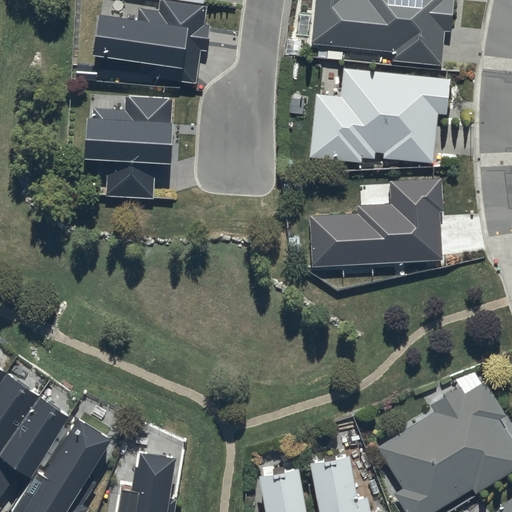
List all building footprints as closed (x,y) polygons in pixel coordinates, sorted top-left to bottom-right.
[(314,0),(311,45),(391,52),(390,63),(440,68),(444,32),(449,33),(452,0),(314,0)] [(137,21),(97,15),(91,60),(143,67),(142,79),(194,84),(199,51),(205,51),(209,27),(204,27),(205,8),(158,1),(157,12),(139,9),(137,21)] [(384,152),(383,161),(431,165),(435,114),(446,115),(448,79),(342,70),(339,97),(313,95),(308,159),(360,163),(360,159),(374,160),(375,151),(384,152)] [(108,166),(105,195),(152,199),(155,166),(169,167),(174,99),(124,95),(123,111),(95,109),(94,118),(85,117),(82,164),(108,166)] [(391,203),(357,205),(357,213),(311,216),(313,265),(442,258),(440,211),(444,211),(443,178),(390,180),(391,203)] [(433,413),(377,448),(403,488),(392,495),(403,511),(435,511),(471,490),(474,494),(511,470),(511,442),(498,420),(504,416),(475,369),(455,381),(459,387),(429,406),(433,413)] [(0,497),(17,473),(27,480),(67,419),(0,372),(0,497)] [(69,417),(11,511),(87,511),(88,511),(83,509),(98,484),(89,478),(111,442),(69,417)] [(172,459),(139,454),(137,469),(132,468),(128,494),(116,492),(113,511),(171,511),(174,499),(166,498),(172,459)] [(347,458),(307,466),(315,511),(375,511),(366,462),(349,465),(347,458)] [(262,476),(256,477),(263,511),(303,511),(294,461),(261,467),(262,476)] [(511,511),(511,496),(494,511),(511,511)]
